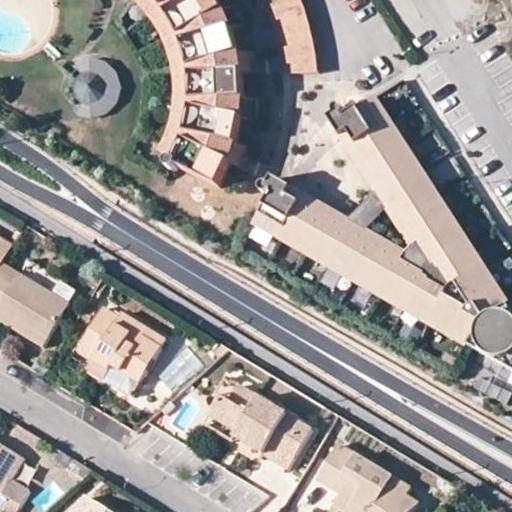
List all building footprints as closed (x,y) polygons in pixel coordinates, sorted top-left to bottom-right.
[(255,50),(240,54),(237,42),(234,29),(231,19),(227,11),(222,0),(157,0),(164,9),(167,13),(180,36),(182,44),(186,56),(190,75),(189,84),(190,102),(191,107),(189,119),(186,132),(183,140),(178,153),(174,161),(171,160),(169,162),(168,165),(169,168),(173,168),(175,165),(221,189),(232,164),(245,170),(248,162),(251,147),(238,144),(243,118),(245,100),(244,73),(257,73),(255,54),(255,50)] [(271,0),(273,3),(281,24),(286,50),(289,67),(289,74),(319,74),(315,46),(311,28),(307,14),(302,0),(271,0)] [(87,113),(91,112),(96,110),(100,124),(103,122),(109,118),(114,113),(118,108),(120,102),(121,97),(122,92),(122,85),(120,80),(117,74),(112,68),(106,63),(98,59),(92,58),(91,71),(86,70),(80,72),(74,76),(70,80),(68,86),(67,94),(69,101),(72,106),(77,109),(83,112),(87,113)] [(375,100),(368,105),(379,123),(391,123),(383,110),(376,99),(375,100)] [(384,199),(417,249),(410,256),(372,234),(305,196),(300,192),(298,195),(272,183),(270,187),(268,191),(265,197),(268,197),(269,195),(272,191),(273,192),(261,214),(278,224),(283,238),(288,228),(304,238),(307,252),(313,243),(329,252),(332,266),(337,257),(353,266),(356,280),(362,271),(380,282),(383,296),(389,287),(403,294),(406,305),(406,309),(420,304),(438,315),(434,325),(469,345),(475,349),(486,354),(511,369),(511,309),(510,307),(501,293),(493,297),(482,281),(486,268),(473,267),(461,248),(469,243),(457,243),(446,225),(454,220),(441,218),(430,201),(438,196),(426,194),(415,177),(422,171),(410,170),(399,153),(407,148),(395,147),(383,129),(391,123),(379,123),(368,105),(352,114),(352,111),(351,108),(347,107),(343,107),(341,110),(341,114),(338,117),(333,120),(348,144),(384,199)] [(391,123),(383,129),(395,147),(407,148),(391,123)] [(407,148),(399,153),(410,170),(422,171),(407,148)] [(426,194),(438,196),(422,171),(415,177),(426,194)] [(263,185),(260,187),(258,190),(259,193),(261,197),(265,197),(268,191),(270,187),(267,185),(263,185)] [(438,196),(430,201),(441,218),(454,220),(438,196)] [(255,223),(283,238),(278,224),(261,214),(255,223)] [(454,220),(446,225),(457,243),(469,243),(454,220)] [(307,252),(304,238),(288,228),(283,238),(307,252)] [(0,267),(12,247),(0,239),(0,267)] [(332,266),(329,252),(313,243),(307,252),(332,266)] [(473,267),(486,268),(469,243),(461,248),(473,267)] [(337,257),(332,266),(356,280),(353,266),(337,257)] [(486,268),(482,281),(493,297),(501,293),(486,268)] [(383,296),(380,282),(362,271),(356,280),(383,296)] [(0,308),(24,325),(19,332),(39,344),(44,348),(70,305),(19,274),(12,286),(0,278),(0,308)] [(406,305),(403,294),(389,287),(383,296),(406,309),(406,305)] [(434,325),(438,315),(420,304),(406,309),(434,325)] [(0,308),(0,320),(19,332),(24,325),(0,308)] [(160,347),(133,331),(137,324),(122,313),(118,318),(102,308),(76,350),(93,361),(88,368),(103,378),(110,371),(113,365),(122,369),(138,380),(160,347)] [(160,347),(165,341),(137,324),(133,331),(160,347)] [(113,365),(110,371),(103,378),(128,393),(138,380),(122,369),(113,365)] [(244,426),(253,431),(245,445),(263,456),(290,471),(314,432),(240,388),(231,403),(224,399),(212,418),(239,434),(244,426)] [(253,431),(244,426),(239,434),(236,439),(245,445),(253,431)] [(0,490),(20,503),(31,487),(12,476),(25,457),(0,440),(0,490)] [(343,511),(357,511),(360,507),(367,511),(414,511),(423,505),(411,498),(415,489),(342,447),(321,481),(337,491),(340,485),(348,491),(344,497),(338,509),(343,511)] [(12,476),(31,487),(43,467),(25,457),(12,476)] [(96,472),(75,459),(70,468),(88,479),(96,472)] [(344,497),(348,491),(340,485),(337,491),(344,497)] [(106,511),(89,502),(77,511),(106,511)]
